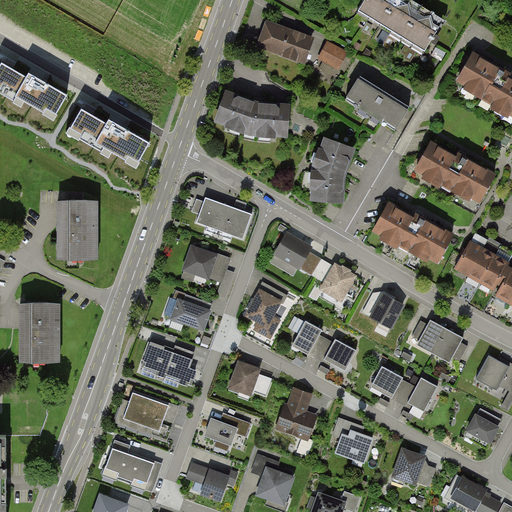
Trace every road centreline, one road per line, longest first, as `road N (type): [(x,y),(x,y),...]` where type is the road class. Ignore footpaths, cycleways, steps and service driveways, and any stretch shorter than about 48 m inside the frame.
road 1 (residential): [(224,333),(487,474)]
road 2 (residential): [(511,340),(272,205)]
road 3 (tertiary): [(48,511),(122,307)]
road 4 (residential): [(224,333),(164,498),(202,511)]
road 5 (tertiary): [(122,307),(179,147)]
road 6 (tertiary): [(179,147),(233,0)]
road 7 (residential): [(0,244),(122,307)]
road 8 (residential): [(272,205),(224,333)]
